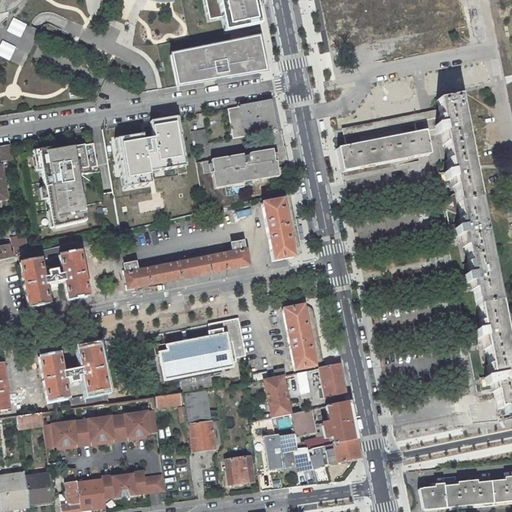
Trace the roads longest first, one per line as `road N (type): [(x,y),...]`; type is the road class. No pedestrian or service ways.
road 1 (residential): [(0,329),(336,263)]
road 2 (residential): [(298,79),(0,131)]
road 3 (tertiary): [(383,490),(336,263)]
road 4 (tertiary): [(336,263),(298,79)]
road 5 (residential): [(383,490),(224,511)]
